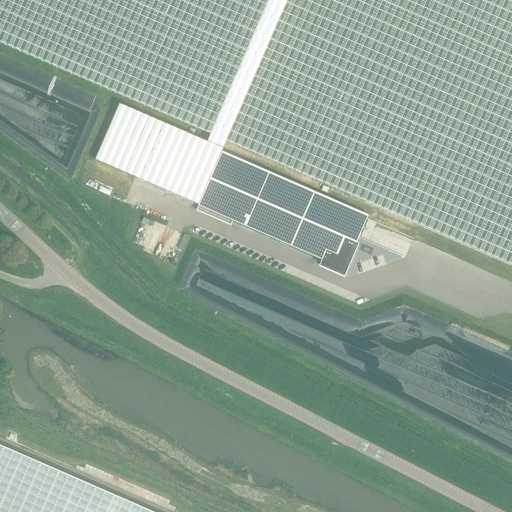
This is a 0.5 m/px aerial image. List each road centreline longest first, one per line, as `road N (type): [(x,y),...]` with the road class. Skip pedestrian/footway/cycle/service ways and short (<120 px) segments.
road 1 (unclassified): [(491,511),(165,343),(62,271)]
road 2 (unknown): [(511,306),(436,274),(358,285),(327,280),(175,210)]
